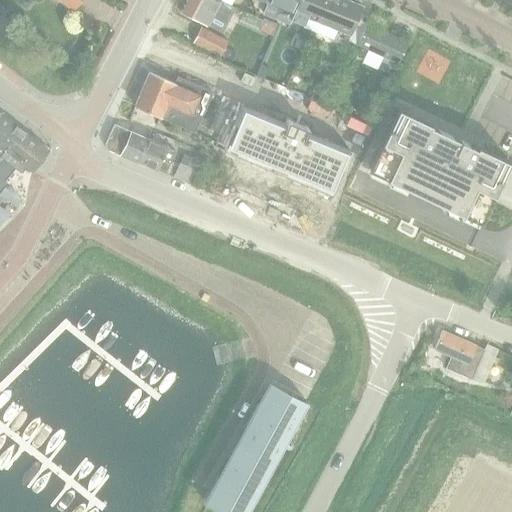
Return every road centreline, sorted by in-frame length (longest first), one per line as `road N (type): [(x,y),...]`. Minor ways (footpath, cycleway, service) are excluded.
road 1 (residential): [(51,200),(249,306),(264,327),(271,364),(201,480)]
road 2 (residential): [(416,300),(74,158)]
road 3 (unclassified): [(313,511),(380,388),(416,300)]
road 4 (residential): [(75,141),(152,0)]
